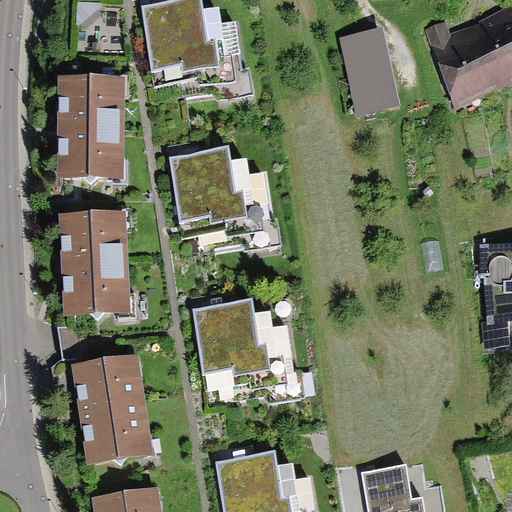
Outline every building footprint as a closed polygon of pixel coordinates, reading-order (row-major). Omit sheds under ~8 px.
[(193,104),(254,92),(249,67),(238,69),(225,3),(202,8),(200,0),(164,0),(141,5),(158,85),(188,79),(193,104)] [(425,35),(463,103),(511,75),(511,14),(509,9),(450,42),(441,26),(425,35)] [(347,41),(364,117),(397,110),(380,33),(347,41)] [(59,76),(58,175),(122,176),(123,76),(59,76)] [(225,252),(279,242),(274,214),(262,217),(251,153),(222,159),(220,145),(168,154),(183,233),(220,226),(225,252)] [(61,211),(65,315),(126,313),(122,209),(61,211)] [(511,250),(481,251),(483,348),(507,347),(506,320),(511,320),(511,250)] [(246,295),(189,305),(201,370),(229,365),(234,394),(255,391),(258,404),(296,397),(283,324),(252,329),(246,295)] [(73,361),(88,462),(144,454),(129,353),(73,361)] [(308,511),(300,474),(282,478),(275,447),(209,462),(219,511),(308,511)] [(91,495),(94,511),(159,511),(155,485),(91,495)] [(415,511),(411,488),(370,494),(372,511),(415,511)]
